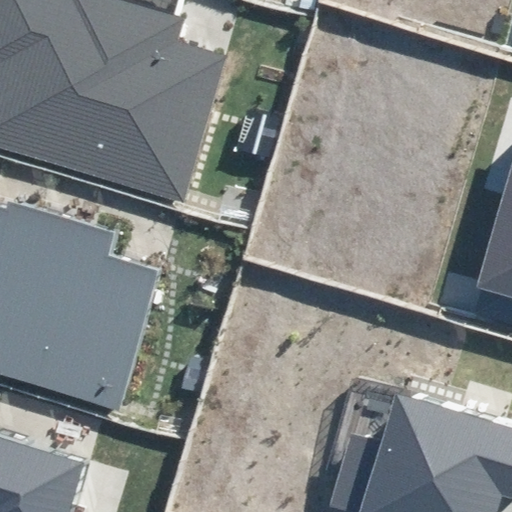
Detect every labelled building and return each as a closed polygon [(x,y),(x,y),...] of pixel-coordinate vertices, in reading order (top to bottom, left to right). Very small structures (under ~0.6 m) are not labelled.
[(0,0),(0,145),(183,202),(227,59),(179,44),(188,18),(128,0),(0,0)] [(511,176),(475,312),(511,322),(511,176)] [(4,208),(0,207),(0,377),(121,412),(162,269),(107,253),(114,228),(7,198),(4,208)] [(499,511),(504,498),(511,500),(511,430),(398,394),(383,441),(355,432),(333,502),(360,511),(359,511),(499,511)] [(70,511),(85,462),(0,437),(0,511),(70,511)]
